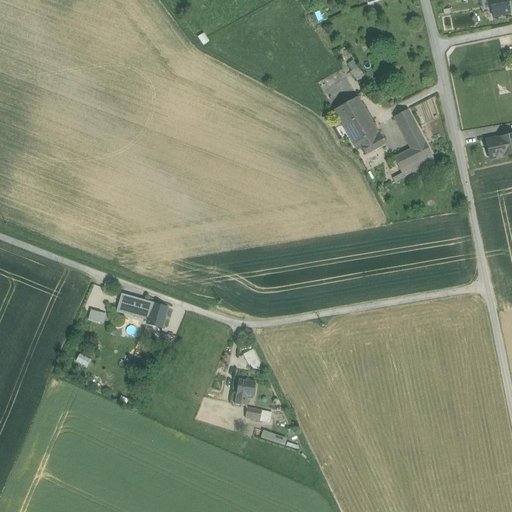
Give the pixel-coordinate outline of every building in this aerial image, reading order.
[(507,0),(489,0),(493,17),(511,14),(507,0)] [(205,45),(211,41),(207,35),(201,39),(205,45)] [(353,73),(360,70),(355,61),(349,64),(353,73)] [(381,135),(360,98),(334,113),(356,151),(361,148),(360,147),(376,137),(381,135)] [(402,131),(415,123),(408,109),(394,116),(402,131)] [(411,149),(425,143),(415,123),(402,131),(411,149)] [(360,147),(361,148),(365,156),(387,144),(382,134),(381,135),(376,137),(360,147)] [(511,135),(499,139),(499,138),(488,141),(492,159),(503,157),(511,154),(511,135)] [(411,149),(393,158),(400,171),(432,156),(425,143),(411,149)] [(435,161),(432,156),(400,171),(402,173),(404,178),(435,161)] [(395,183),(404,178),(402,173),(393,178),(395,183)] [(134,299),(122,296),(118,310),(130,313),(132,306),(134,299)] [(152,304),(134,299),(132,306),(151,311),(152,304)] [(167,309),(152,304),(151,311),(147,323),(162,327),(167,309)] [(151,311),(132,306),(130,313),(129,314),(147,318),(145,322),(147,323),(151,311)] [(105,324),(108,314),(93,310),(90,319),(105,324)] [(250,366),(261,361),(255,349),(244,355),(250,366)] [(153,364),(145,360),(141,368),(150,371),(153,364)] [(136,383),(128,380),(125,391),(132,394),(136,383)] [(239,380),(235,404),(246,406),(248,396),(253,397),(255,382),(239,380)] [(271,413),(248,408),(245,418),(269,423),(271,413)] [(254,431),(252,436),(265,440),(266,435),(254,431)]
